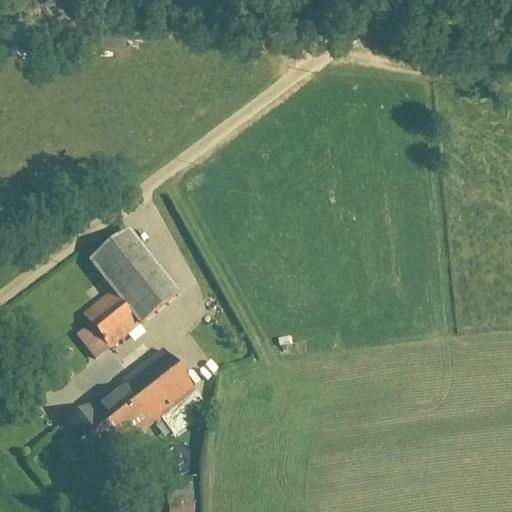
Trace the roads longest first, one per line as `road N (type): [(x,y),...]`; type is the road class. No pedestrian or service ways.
road 1 (track): [(10,0),(511,78)]
road 2 (unclassified): [(399,0),(0,300)]
